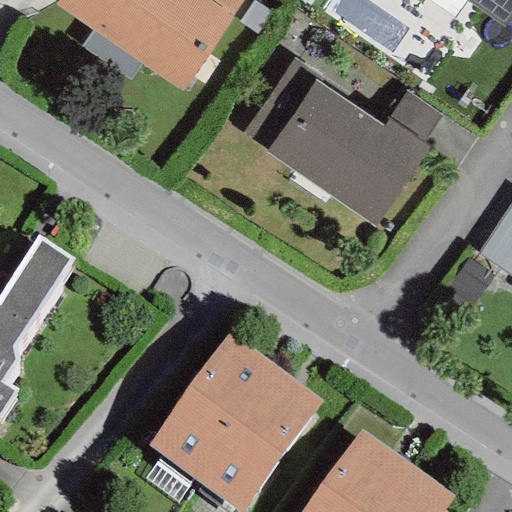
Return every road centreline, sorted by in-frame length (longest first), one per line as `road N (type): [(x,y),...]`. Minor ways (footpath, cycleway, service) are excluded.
road 1 (residential): [(360,351),(0,108)]
road 2 (residential): [(360,351),(511,134)]
road 3 (residential): [(511,452),(360,351)]
